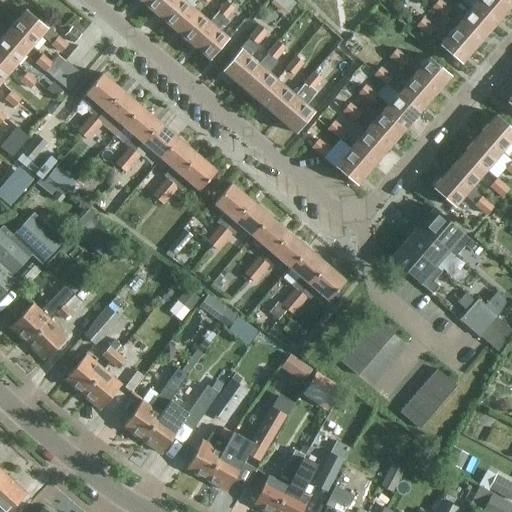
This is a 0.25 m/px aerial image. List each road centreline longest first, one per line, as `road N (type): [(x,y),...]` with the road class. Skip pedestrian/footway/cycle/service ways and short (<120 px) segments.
road 1 (residential): [(89,0),(355,224)]
road 2 (residential): [(355,224),(511,44)]
road 3 (tertiary): [(151,511),(88,473),(0,395)]
road 4 (residential): [(355,224),(379,295),(463,368)]
